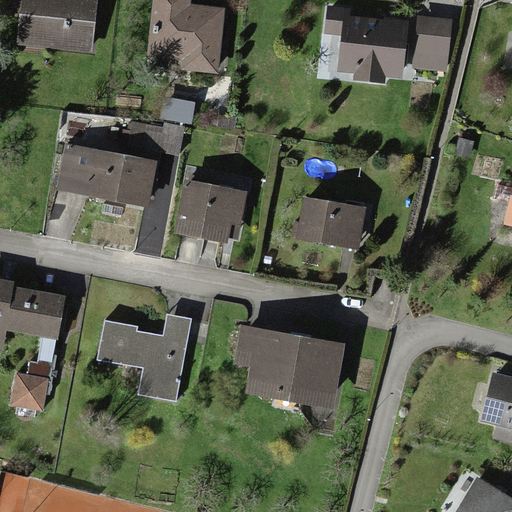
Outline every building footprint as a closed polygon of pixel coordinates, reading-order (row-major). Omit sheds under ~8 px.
[(20,0),(17,44),(89,50),(93,0),(20,0)] [(188,0),(151,0),(146,52),(180,55),(179,65),(213,68),(219,3),(189,0),(188,0)] [(511,0),(508,0),(499,47),(511,49),(511,0)] [(349,13),(325,11),(323,35),(339,36),(337,67),(405,71),(407,44),(447,47),(449,24),(349,17),(349,13)] [(125,153),(61,141),(52,192),(150,209),(161,152),(179,155),(183,132),(131,123),(125,153)] [(511,171),(498,227),(511,230),(511,171)] [(184,178),(172,233),(228,244),(229,239),(239,241),(249,191),(184,178)] [(303,196),(296,239),(357,249),(364,206),(303,196)] [(0,352),(4,353),(8,332),(41,338),(58,342),(68,295),(0,280),(0,352)] [(101,318),(94,355),(143,364),(138,390),(172,396),(186,323),(164,319),(161,334),(132,329),(133,324),(101,318)] [(342,342),(240,324),(234,355),(247,357),(242,384),(332,400),(342,342)] [(15,372),(9,404),(43,411),(58,342),(41,338),(37,362),(30,360),(27,374),(15,372)] [(511,375),(495,371),(480,424),(490,426),(487,443),(511,447),(511,375)] [(450,511),(511,511),(511,501),(471,478),(450,511)]
